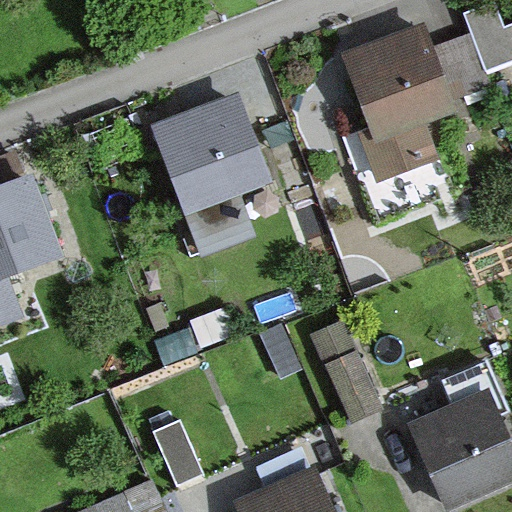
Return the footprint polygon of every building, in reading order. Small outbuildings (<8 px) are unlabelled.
[(480,71),(511,58),(511,27),(469,44),(480,71)] [(449,108),(428,54),(420,34),(341,64),(368,135),(360,138),(375,179),(427,160),(413,122),(449,108)] [(483,86),(465,39),(440,49),(457,96),(483,86)] [(261,179),(242,131),(233,105),(153,135),(182,209),(261,179)] [(0,287),(0,277),(53,257),(25,183),(0,192),(0,319),(11,316),(0,287)] [(348,423),(375,411),(351,356),(323,368),(348,423)] [(482,364),(438,384),(451,414),(408,433),(440,507),(511,475),(511,457),(487,400),(496,396),(482,364)] [(327,511),(298,445),(263,460),(268,471),(262,474),(272,494),(235,511),(327,511)] [(125,496),(90,511),(158,511),(151,496),(129,506),(125,496)]
